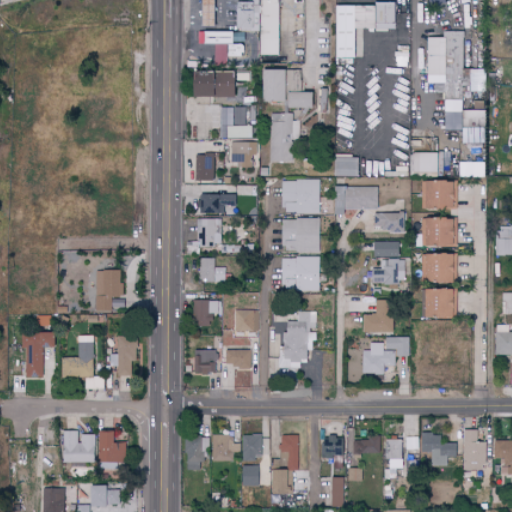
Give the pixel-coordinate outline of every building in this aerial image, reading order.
[(259,0),(261,55),(278,55),(276,0),(259,0)] [(394,29),(393,3),(376,3),(376,29),(394,29)] [(334,58),(352,58),(352,29),(372,29),(372,6),(334,6),(334,58)] [(250,10),(234,10),(234,29),(250,29),(250,10)] [(461,31),(441,32),(441,38),(426,38),(426,78),(434,78),(434,93),(443,93),(443,99),(456,99),(456,86),(467,86),(467,70),(462,70),(461,31)] [(224,64),(224,57),(240,57),(240,44),(211,44),(212,64),(224,64)] [(484,92),(484,70),(468,69),(468,91),(484,92)] [(285,102),(285,70),(263,70),(263,102),(285,102)] [(301,91),(300,70),(291,71),(292,92),(301,91)] [(216,97),(236,97),(235,71),(216,72),(216,97)] [(187,72),(186,96),(207,97),(207,73),(187,72)] [(332,90),(320,89),(319,111),(332,111),(332,90)] [(311,93),(289,92),(289,108),(311,108),(311,93)] [(459,100),(442,101),(443,131),(460,130),(459,100)] [(248,125),(247,107),(221,108),(221,126),(248,125)] [(484,110),(460,111),(461,129),(484,128),(484,110)] [(271,161),(292,162),(292,138),(300,138),(301,121),(293,121),(293,114),(272,113),(271,161)] [(228,139),(253,138),(253,126),(228,126),(228,139)] [(257,143),(229,142),(229,166),(252,166),(252,156),(257,156),(257,143)] [(437,153),(412,153),(413,173),(438,172),(437,153)] [(195,181),(213,181),(212,156),(198,156),(198,165),(194,166),(195,172),(194,172),(195,181)] [(357,158),(335,157),(334,176),(356,177),(357,158)] [(461,176),(482,175),(482,166),(472,167),(472,165),(460,166),(461,176)] [(317,214),(318,181),(281,180),(281,214),(317,214)] [(450,209),(451,182),(422,181),(421,208),(450,209)] [(345,214),(346,187),(334,187),(333,214),(345,214)] [(197,214),(222,213),(222,206),(234,206),(233,195),(197,195),(197,214)] [(422,247),(449,246),(449,218),(421,219),(422,247)] [(222,219),(198,219),(198,246),(222,246),(222,219)] [(318,253),(319,219),(283,219),(282,252),(318,253)] [(511,255),(511,226),(498,226),(497,255),(511,255)] [(399,257),(398,241),(371,242),(371,257),(399,257)] [(423,254),(422,282),(449,282),(450,255),(423,254)] [(320,291),(320,258),(281,258),(282,291),(320,291)] [(215,259),(199,259),(199,281),(226,282),(226,268),(215,268),(215,259)] [(405,259),(382,260),(383,270),(371,270),(371,284),(405,283),(405,259)] [(94,271),(96,312),(112,311),(111,298),(122,297),(120,270),(94,271)] [(422,317),(449,318),(450,290),(423,289),(422,317)] [(511,293),(501,293),(501,314),(511,314),(511,293)] [(212,327),(212,314),(218,314),(218,301),(199,301),(199,326),(212,327)] [(360,315),(360,333),(391,333),(391,317),(385,317),(385,306),(374,306),(374,315),(360,315)] [(233,331),(258,332),(258,311),(234,310),(233,331)] [(316,312),(297,312),(297,322),(279,322),(279,369),(300,369),(300,360),(305,360),(305,350),(315,350),(315,331),(316,331),(316,312)] [(25,378),(43,377),(43,347),(50,347),(50,316),(37,316),(37,335),(25,335),(25,378)] [(511,332),(496,332),(495,355),(511,354),(511,332)] [(93,336),(78,336),(78,362),(93,362),(93,336)] [(137,337),(117,336),(117,354),(110,354),(109,366),(117,366),(117,376),(130,377),(131,361),(137,361),(137,337)] [(363,374),(384,375),(384,366),(396,367),(396,357),(409,357),(409,338),(385,337),(384,343),(370,343),(370,351),(363,351),(363,374)] [(253,350),(225,351),(226,369),(253,369),(253,350)] [(193,374),(214,375),(214,361),(221,361),(221,351),(193,351),(193,374)] [(93,363),(78,364),(78,358),(61,358),(62,378),(93,377),(93,363)] [(104,389),(103,378),(85,379),(85,390),(104,389)] [(93,435),(77,435),(77,431),(61,431),(61,463),(93,463),(93,435)] [(476,431),(462,431),(462,470),(483,471),(484,443),(476,443),(476,431)] [(95,462),(123,462),(124,443),(110,443),(111,432),(95,432),(95,462)] [(455,457),(454,444),(438,444),(438,434),(419,435),(419,453),(429,452),(429,467),(446,466),(445,458),(455,457)] [(241,452),(241,444),(234,444),(235,436),(213,435),(212,461),(232,462),(232,451),(241,452)] [(261,435),(243,435),(244,460),(262,460),(261,435)] [(297,436),(282,435),(281,469),(296,470),(297,436)] [(352,454),(380,455),(381,438),(353,437),(352,454)] [(202,470),(201,461),(210,460),(210,438),(186,438),(187,470),(202,470)] [(321,439),(321,457),(345,457),(344,439),(321,439)] [(385,459),(388,459),(387,478),(396,478),(397,469),(401,469),(402,440),(386,440),(385,459)] [(511,441),(494,441),(494,459),(506,459),(506,475),(511,475),(511,441)] [(33,450),(20,445),(15,457),(28,462),(33,450)] [(242,487),(259,486),(258,466),(241,466),(242,487)] [(361,469),(348,469),(348,481),(361,481),(361,469)] [(272,494),(285,494),(284,471),(271,471),(272,494)] [(329,507),(345,507),(345,478),(329,478),(329,507)] [(63,511),(63,489),(42,489),(42,511),(63,511)] [(230,508),(230,498),(220,498),(220,494),(213,493),(213,507),(230,508)]
